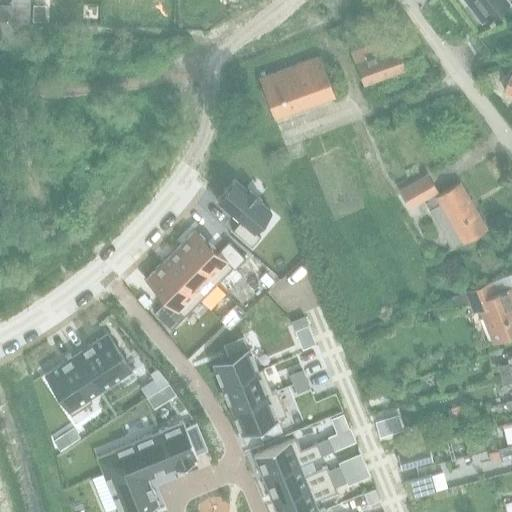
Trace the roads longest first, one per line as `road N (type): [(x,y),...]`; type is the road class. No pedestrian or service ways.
road 1 (residential): [(0,337),(76,289),(141,231),(173,193),(206,130),(213,68),(225,47),(286,0)]
road 2 (residential): [(396,511),(309,301),(292,279)]
road 3 (residential): [(511,148),(405,0)]
road 4 (residential): [(258,511),(237,464),(187,484),(176,511)]
